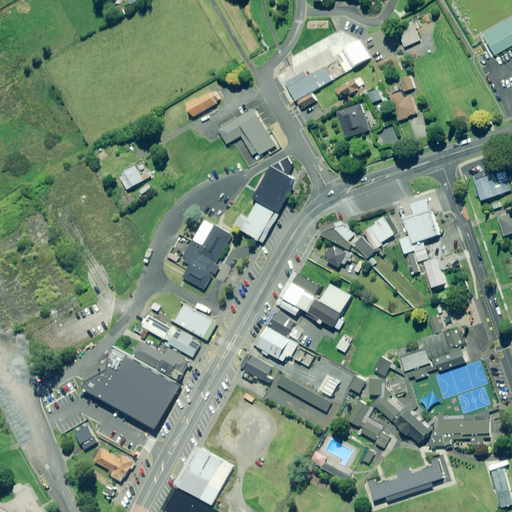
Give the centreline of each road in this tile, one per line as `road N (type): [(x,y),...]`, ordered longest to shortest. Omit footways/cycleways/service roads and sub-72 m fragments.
road 1 (secondary): [(140,511),(296,229),(332,197)]
road 2 (residential): [(511,364),(440,158)]
road 3 (unclassified): [(0,385),(70,511)]
road 4 (residential): [(266,79),(332,197)]
